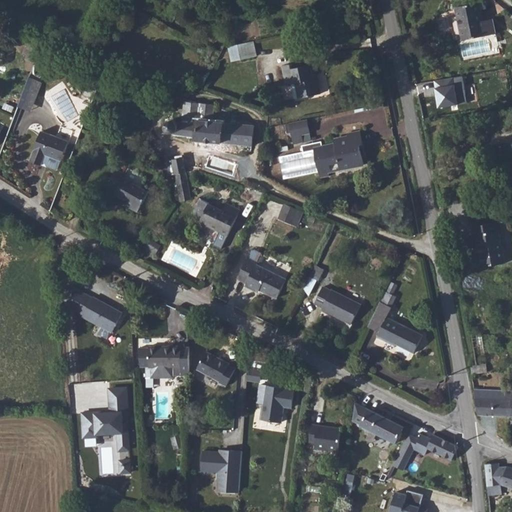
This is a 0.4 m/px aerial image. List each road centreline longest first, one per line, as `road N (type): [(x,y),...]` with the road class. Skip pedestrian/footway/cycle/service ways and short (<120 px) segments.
road 1 (residential): [(469,438),(312,361),(292,343),(174,292),(0,195)]
road 2 (unclassified): [(435,247),(386,0)]
road 3 (unclassified): [(435,247),(243,171)]
road 4 (unclassified): [(469,438),(435,247)]
road 5 (unknown): [(67,232),(73,371)]
